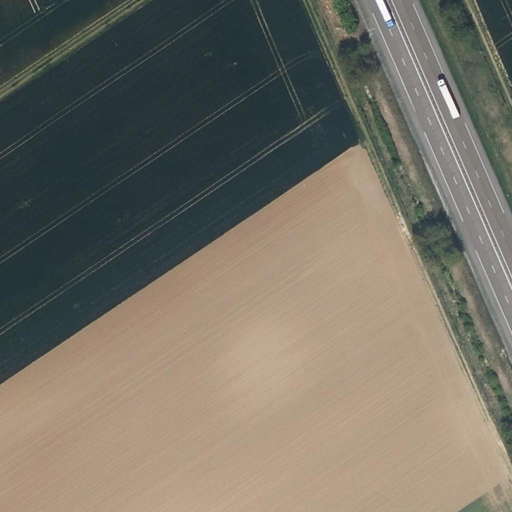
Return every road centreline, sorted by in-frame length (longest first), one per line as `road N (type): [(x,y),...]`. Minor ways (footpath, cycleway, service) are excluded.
road 1 (track): [(305,0),(511,475)]
road 2 (motorway): [(378,0),(511,309)]
road 3 (motorway): [(511,251),(403,0)]
road 4 (track): [(0,96),(143,0)]
